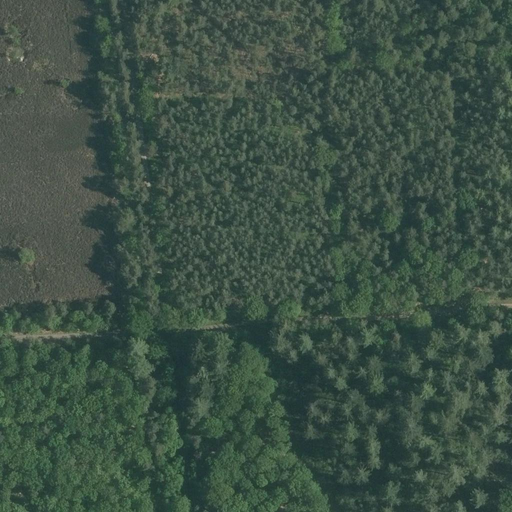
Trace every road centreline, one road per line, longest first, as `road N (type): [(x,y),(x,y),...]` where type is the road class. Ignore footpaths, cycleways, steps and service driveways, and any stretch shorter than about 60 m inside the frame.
road 1 (track): [(511,304),(165,332)]
road 2 (track): [(121,0),(165,332)]
road 3 (track): [(165,332),(185,511)]
road 4 (track): [(165,332),(0,339)]
